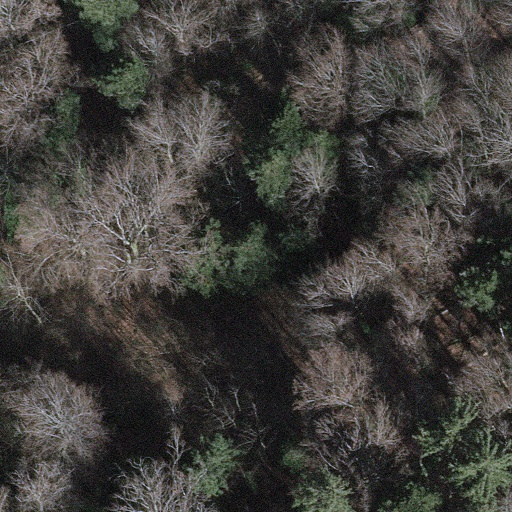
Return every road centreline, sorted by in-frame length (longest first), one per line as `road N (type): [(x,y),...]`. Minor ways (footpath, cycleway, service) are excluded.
road 1 (track): [(511,9),(339,88),(64,237),(0,253)]
road 2 (track): [(0,389),(511,402)]
